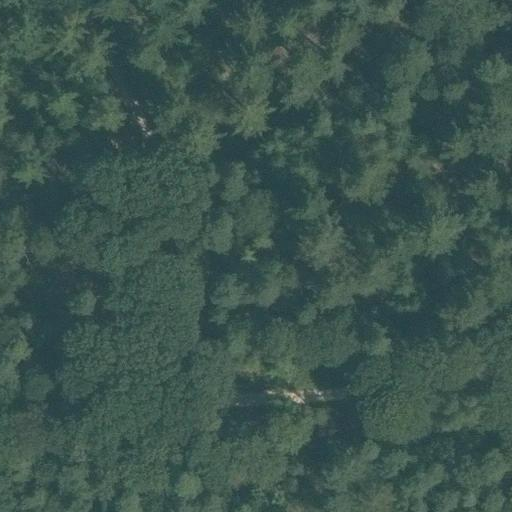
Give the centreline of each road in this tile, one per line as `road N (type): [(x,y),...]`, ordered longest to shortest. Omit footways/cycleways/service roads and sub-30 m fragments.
road 1 (track): [(511,363),(425,389),(339,402),(130,412)]
road 2 (track): [(130,412),(132,299),(155,213),(147,151)]
road 3 (track): [(147,151),(70,0)]
road 4 (track): [(0,203),(147,151)]
road 5 (track): [(130,412),(0,418)]
